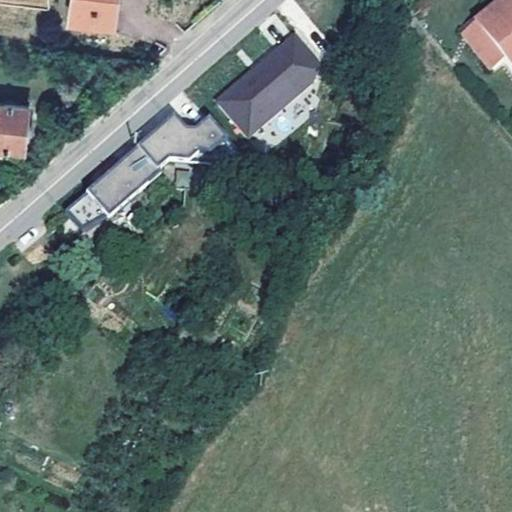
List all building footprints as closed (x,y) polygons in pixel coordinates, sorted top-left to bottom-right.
[(113,24),(116,0),(72,0),(70,20),(113,24)] [(511,0),(505,0),(475,25),(504,60),(511,70),(511,0)] [(504,60),(475,25),(462,35),(491,71),(504,60)] [(278,50),(217,103),(248,139),(313,84),(320,65),(297,38),(280,53),(278,50)] [(24,149),(28,106),(0,102),(0,160),(4,161),(5,147),(24,149)] [(174,118),(137,151),(157,172),(168,163),(230,168),(241,158),(209,120),(195,132),(186,131),(174,118)] [(157,172),(137,151),(87,195),(66,214),(83,234),(123,210),(135,198),(132,194),(157,172)]
